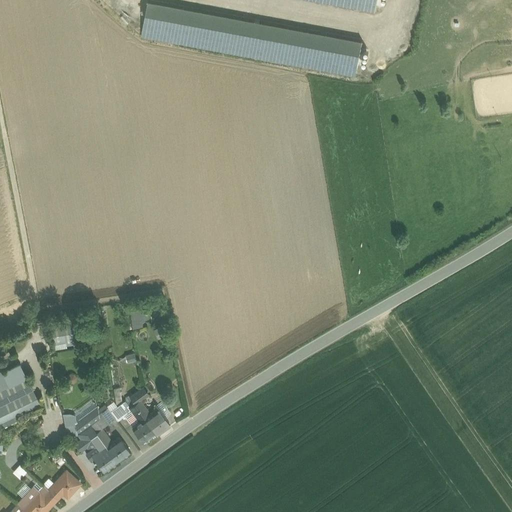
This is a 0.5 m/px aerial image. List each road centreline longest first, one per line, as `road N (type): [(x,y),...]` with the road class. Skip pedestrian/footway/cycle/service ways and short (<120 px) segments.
road 1 (tertiary): [(70,511),(238,395),(511,231)]
road 2 (unclassified): [(0,111),(35,293)]
